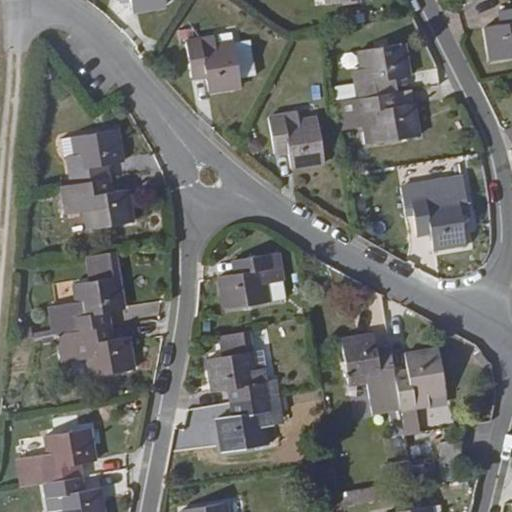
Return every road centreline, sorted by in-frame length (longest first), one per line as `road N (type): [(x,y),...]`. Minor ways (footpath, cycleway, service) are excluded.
road 1 (residential): [(475,326),(503,268),(502,188),(492,143),(425,0)]
road 2 (residential): [(141,511),(189,241),(209,175)]
road 3 (residential): [(475,326),(377,279),(209,175)]
road 4 (residential): [(209,175),(110,43),(71,13),(30,0)]
road 5 (residential): [(0,222),(22,0)]
road 6 (residential): [(511,391),(483,511)]
